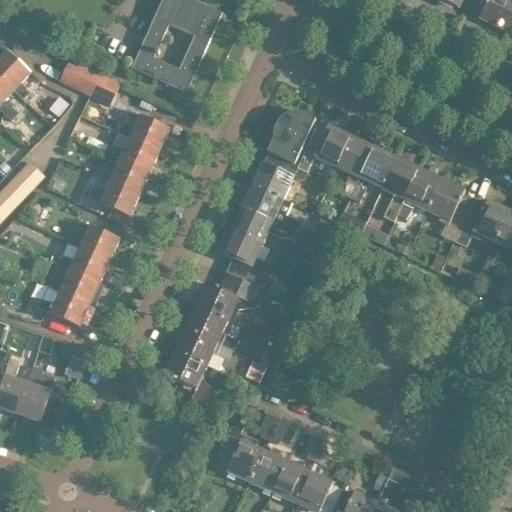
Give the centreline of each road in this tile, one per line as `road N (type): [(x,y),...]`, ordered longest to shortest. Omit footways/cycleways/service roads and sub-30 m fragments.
road 1 (residential): [(62,492),(259,55)]
road 2 (residential): [(511,174),(259,55)]
road 3 (residential): [(511,105),(286,0)]
road 4 (unknown): [(488,510),(297,415)]
